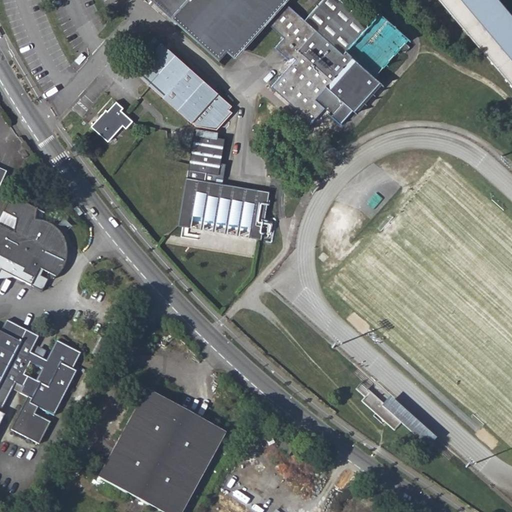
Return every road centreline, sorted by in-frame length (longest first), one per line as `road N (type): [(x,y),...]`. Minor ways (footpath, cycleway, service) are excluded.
road 1 (tertiary): [(0,61),(82,191),(201,325),(305,415),(441,511)]
road 2 (unknown): [(136,343),(87,460),(93,473),(131,494)]
road 3 (unknown): [(105,218),(54,290),(0,298)]
